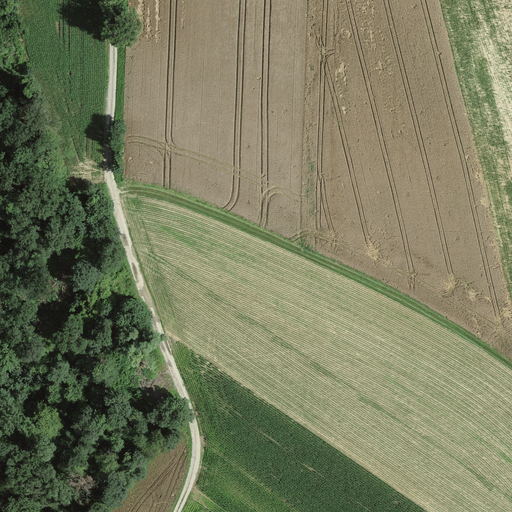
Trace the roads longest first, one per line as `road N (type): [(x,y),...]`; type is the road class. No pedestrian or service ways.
road 1 (track): [(175,511),(198,451),(111,185),(114,0)]
road 2 (track): [(111,185),(203,207),(404,296),(511,365)]
